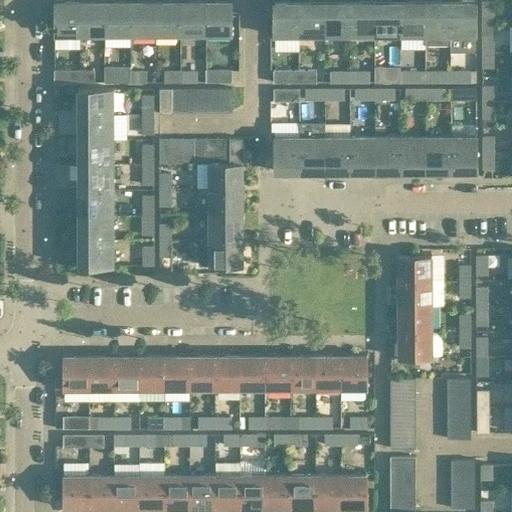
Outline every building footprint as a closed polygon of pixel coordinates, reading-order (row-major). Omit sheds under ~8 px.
[(54,0),(54,33),(80,33),(80,0),(54,0)] [(105,0),(80,0),(80,33),(105,33),(105,0)] [(130,0),(105,0),(105,33),(130,33),(130,0)] [(155,0),(130,0),(130,33),(156,33),(155,0)] [(180,0),(155,0),(156,33),(181,33),(180,0)] [(205,0),(180,0),(181,33),(206,33),(205,0)] [(231,0),(205,0),(206,33),(232,33),(231,0)] [(300,34),(299,0),(273,0),(274,34),(300,34)] [(299,0),(300,34),(325,34),(324,0),(299,0)] [(324,0),(325,34),(350,34),(349,0),(324,0)] [(349,0),(350,34),(375,34),(375,0),(349,0)] [(375,0),(375,34),(401,34),(400,0),(375,0)] [(400,0),(401,34),(426,34),(425,0),(400,0)] [(425,0),(426,34),(426,44),(451,44),(451,0),(425,0)] [(451,0),(451,44),(451,50),(476,50),(476,33),(476,0),(451,0)] [(481,0),(482,16),(493,16),(493,0),(481,0)] [(493,33),(482,33),(482,50),(493,50),(493,33)] [(493,50),(482,50),(482,66),(493,66),(493,50)] [(108,65),(108,81),(114,81),(131,81),(131,70),(131,65),(108,65)] [(375,65),(375,81),(383,81),(383,65),(375,65)] [(164,81),(181,81),(181,68),(164,68),(164,81)] [(181,68),(181,81),(198,81),(198,68),(181,68)] [(206,81),(232,81),(232,68),(206,68),(206,81)] [(80,70),(80,69),(54,69),(54,81),(80,81),(80,70)] [(80,70),(80,81),(94,81),(94,70),(94,69),(80,69),(80,70)] [(275,69),(274,82),(299,81),(299,70),(299,69),(275,69)] [(316,69),(299,69),(299,70),(299,81),(317,81),(316,70),(316,69)] [(131,70),(131,81),(147,80),(146,70),(131,70)] [(351,82),(350,70),(331,70),(331,82),(351,82)] [(370,70),(350,70),(351,82),(370,81),(370,70)] [(421,70),(401,70),(401,81),(421,81),(421,70)] [(452,81),(451,70),(432,70),(432,81),(452,81)] [(471,70),(451,70),(452,81),(471,81),(471,70)] [(493,84),(482,84),(482,100),(493,100),(493,84)] [(78,87),(79,113),(114,112),(114,86),(78,87)] [(173,113),(173,111),(173,87),(160,87),(160,113),(173,113)] [(185,87),(173,87),(173,111),(185,111),(185,87)] [(197,87),(185,87),(185,111),(197,111),(197,87)] [(209,87),(197,87),(197,111),(209,111),(209,87)] [(221,87),(209,87),(209,111),(221,111),(221,87)] [(233,87),(221,87),(221,111),(233,111),(233,87)] [(274,87),(274,100),(299,100),(299,88),(274,87)] [(375,87),(355,87),(355,98),(375,98),(375,87)] [(395,87),(375,87),(375,98),(395,98),(395,87)] [(425,87),(405,87),(405,98),(425,98),(425,87)] [(445,87),(425,87),(425,98),(445,98),(445,87)] [(477,87),(456,87),(456,98),(477,98),(477,87)] [(325,88),(305,88),(305,98),(325,98),(325,88)] [(344,88),(325,88),(325,98),(344,98),(344,88)] [(156,112),(156,92),(143,92),(143,111),(156,112)] [(493,100),(482,100),(482,117),(494,117),(493,100)] [(156,132),(156,112),(143,111),(143,132),(156,132)] [(114,112),(79,113),(79,138),(114,138),(127,137),(126,112),(114,112)] [(326,121),(300,121),(301,135),(301,172),(310,172),(310,170),(326,170),(326,134),(326,121)] [(351,134),(326,134),(326,170),(342,170),(342,172),(351,172),(351,134)] [(376,134),(351,134),(351,172),(361,172),(361,170),(376,170),(376,134)] [(401,134),(376,134),(376,170),(392,170),(392,172),(402,172),(401,134)] [(427,134),(401,134),(402,172),(411,172),(411,169),(427,169),(427,134)] [(452,134),(427,134),(427,169),(443,169),(443,172),(452,172),(452,134)] [(477,134),(452,134),(452,172),(461,172),(461,169),(477,169),(477,134)] [(494,134),(482,134),(482,151),(494,151),(494,134)] [(301,172),(300,135),(275,135),(275,170),(291,170),(291,172),(301,172)] [(160,162),(172,162),(172,136),(160,136),(160,162)] [(172,162),(184,162),(184,136),(172,136),(172,162)] [(184,136),(184,162),(194,162),(194,136),(184,136)] [(194,136),(194,162),(207,162),(208,136),(196,136),(194,136)] [(208,136),(207,162),(209,162),(219,162),(219,136),(208,136)] [(219,136),(219,162),(230,162),(230,136),(219,136)] [(230,136),(230,162),(243,162),(243,136),(230,136)] [(79,138),(79,163),(114,163),(114,138),(79,138)] [(142,143),(142,163),(143,163),(155,163),(155,145),(155,143),(154,143),(143,143),(142,143)] [(494,151),(482,151),(482,167),(494,167),(494,151)] [(209,162),(209,188),(243,188),(243,162),(230,162),(219,162),(209,162)] [(79,163),(79,188),(114,188),(114,163),(79,163)] [(142,163),(142,183),(143,183),(154,183),(155,183),(155,163),(143,163),(142,163)] [(160,171),(160,188),(171,188),(171,171),(160,171)] [(79,188),(79,214),(115,214),(114,188),(79,188)] [(171,188),(160,188),(160,205),(171,204),(171,188)] [(209,188),(209,213),(243,213),(243,188),(209,188)] [(142,194),(142,213),(143,213),(155,213),(155,194),(153,194),(143,194),(142,194)] [(142,213),(142,234),(143,234),(154,234),(155,234),(155,232),(155,213),(143,213),(142,213)] [(209,213),(209,238),(243,238),(243,213),(209,213)] [(79,214),(79,239),(115,239),(115,214),(79,214)] [(160,222),(160,239),(171,239),(171,222),(160,222)] [(199,238),(199,264),(209,264),(243,264),(243,238),(209,238),(199,238)] [(115,239),(79,239),(80,265),(115,264),(115,239)] [(171,239),(160,239),(160,255),(171,255),(171,239)] [(143,244),(143,264),(155,264),(155,244),(143,244)] [(397,254),(398,280),(432,280),(431,254),(397,254)] [(476,254),(477,274),(488,274),(488,254),(476,254)] [(460,264),(459,264),(459,280),(470,280),(470,264),(460,264)] [(398,280),(398,305),(432,305),(432,280),(398,280)] [(470,280),(459,280),(459,296),(470,296),(470,280)] [(488,285),(476,285),(476,304),(488,304),(488,285)] [(488,304),(476,304),(476,324),(488,324),(488,304)] [(398,305),(398,330),(432,330),(432,305),(398,305)] [(470,313),(459,313),(459,330),(470,330),(470,313)] [(432,330),(398,330),(398,356),(433,355),(432,330)] [(470,330),(459,330),(459,346),(470,346),(470,330)] [(488,335),(476,335),(476,355),(488,355),(488,335)] [(63,376),(55,376),(55,388),(63,388),(89,388),(89,354),(63,354),(63,376)] [(114,354),(89,354),(89,388),(114,388),(114,354)] [(140,354),(114,354),(114,388),(140,388),(140,354)] [(165,354),(140,354),(140,388),(165,388),(165,354)] [(190,354),(165,354),(165,388),(190,387),(190,354)] [(215,354),(190,354),(190,387),(215,388),(215,354)] [(240,354),(215,354),(215,388),(240,387),(240,354)] [(266,354),(240,354),(240,387),(266,387),(266,354)] [(291,354),(266,354),(266,387),(291,387),(291,354)] [(316,354),(291,354),(291,387),(316,387),(316,354)] [(341,354),(316,354),(316,387),(341,387),(341,354)] [(367,354),(341,354),(341,387),(367,387),(367,354)] [(488,355),(476,355),(476,374),(488,374),(488,355)] [(390,377),(390,389),(416,389),(416,377),(390,377)] [(470,377),(448,377),(448,389),(470,389),(470,377)] [(489,388),(476,388),(476,405),(489,405),(489,388)] [(390,389),(390,400),(416,400),(416,389),(390,389)] [(470,389),(448,389),(448,401),(470,401),(470,389)] [(390,400),(391,412),(416,412),(416,400),(390,400)] [(470,401),(448,401),(448,413),(471,413),(470,401)] [(489,405),(476,405),(477,431),(489,431),(489,405)] [(391,412),(391,424),(416,424),(416,412),(391,412)] [(471,413),(448,413),(448,425),(471,425),(471,413)] [(64,415),(64,427),(90,427),(90,415),(64,415)] [(181,415),(165,416),(165,427),(181,427),(181,415)] [(215,416),(215,427),(231,427),(231,415),(215,416)] [(299,415),(299,427),(315,427),(315,415),(299,415)] [(332,415),(315,415),(315,427),(332,427),(332,415)] [(350,415),(350,427),(366,427),(366,415),(350,415)] [(98,416),(98,427),(114,427),(114,416),(98,416)] [(131,416),(115,417),(115,427),(131,427),(131,416)] [(165,416),(148,416),(148,427),(165,427),(165,416)] [(198,416),(198,427),(215,427),(215,416),(198,416)] [(266,416),(249,416),(249,427),(266,427),(266,416)] [(282,416),(266,416),(266,427),(282,427),(282,416)] [(391,424),(391,436),(416,435),(416,424),(391,424)] [(471,425),(448,425),(448,437),(471,437),(471,425)] [(90,444),(89,433),(64,433),(64,446),(90,446),(90,444)] [(103,433),(89,433),(90,444),(90,446),(103,446),(103,433)] [(140,444),(140,433),(123,433),(123,444),(140,444)] [(156,433),(140,433),(140,444),(156,444),(156,433)] [(190,444),(190,433),(174,433),(174,444),(190,444)] [(207,433),(190,433),(190,444),(207,444),(207,433)] [(241,444),(240,433),(224,433),(224,444),(241,444)] [(257,433),(240,433),(241,444),(257,444),(257,433)] [(291,444),(291,433),(275,433),(275,444),(291,444)] [(308,433),(291,433),(291,444),(308,444),(308,433)] [(341,444),(341,433),(325,433),(325,444),(341,444)] [(358,433),(341,433),(341,444),(358,444),(358,433)] [(416,435),(391,436),(391,447),(416,447),(416,435)] [(390,455),(390,467),(416,466),(416,455),(390,455)] [(266,458),(241,458),(241,461),(241,469),(241,473),(241,507),(266,507),(266,472),(266,469),(266,461),(266,458)] [(450,458),(450,470),(475,470),(475,458),(450,458)] [(493,463),(481,463),(481,478),(493,478),(493,463)] [(390,467),(390,478),(416,478),(416,466),(390,467)] [(450,470),(450,482),(475,482),(475,470),(450,470)] [(291,472),(266,472),(266,507),(291,507),(291,472)] [(316,472),(291,472),(291,507),(316,506),(316,472)] [(341,472),(316,472),(316,506),(341,506),(341,472)] [(367,472),(341,472),(341,506),(367,506),(367,472)] [(90,507),(90,473),(64,473),(64,507),(90,507)] [(115,473),(90,473),(90,507),(115,507),(115,473)] [(140,473),(115,473),(115,507),(140,507),(140,473)] [(165,473),(140,473),(140,507),(165,507),(165,473)] [(190,473),(165,473),(165,507),(190,507),(190,473)] [(215,473),(190,473),(190,507),(216,507),(215,473)] [(241,473),(215,473),(216,507),(241,507),(241,473)] [(390,478),(390,489),(416,489),(416,478),(390,478)] [(450,482),(450,494),(475,494),(475,482),(450,482)] [(390,489),(391,501),(416,501),(416,489),(390,489)] [(475,494),(450,494),(450,507),(475,506),(475,494)] [(481,499),(481,511),(492,511),(492,499),(481,499)] [(390,511),(416,511),(416,501),(391,501),(390,511)]
